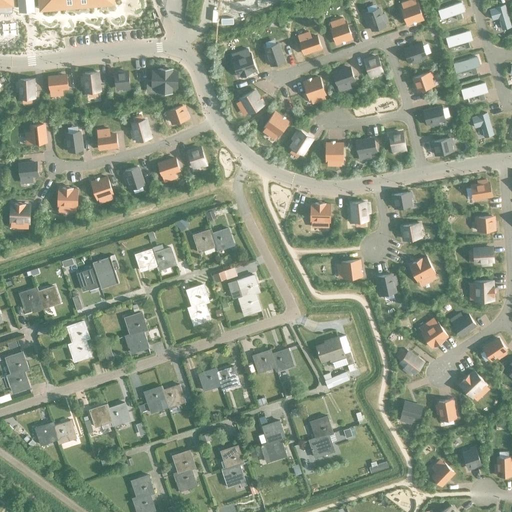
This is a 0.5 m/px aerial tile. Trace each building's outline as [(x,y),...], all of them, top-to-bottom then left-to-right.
[(0,0),(0,6),(12,5),(11,0),(39,0),(40,10),(113,4),(112,0),(0,0)] [(423,19),(417,2),(415,3),(414,0),(410,0),(411,4),(401,8),(407,25),(423,19)] [(464,11),(461,2),(438,11),(441,19),(464,11)] [(510,27),(504,5),(496,8),(489,10),(492,20),(499,18),(502,30),(510,27)] [(387,23),(384,14),(381,15),(378,9),(366,13),(372,31),(385,26),(384,24),(387,23)] [(352,38),(346,22),(344,22),(343,18),(339,19),(340,23),(330,27),(336,44),(352,38)] [(472,40),(469,31),(446,38),(448,47),(472,40)] [(320,47),(317,36),(311,38),(309,32),(306,33),(308,39),(300,42),(303,53),(320,47)] [(284,61),(277,44),(265,48),(267,55),(264,56),(267,64),(270,63),(271,66),(284,61)] [(426,56),(422,44),(404,50),(408,62),(411,62),(412,65),(420,62),(419,59),(426,56)] [(256,71),(250,53),(249,54),(247,49),(242,51),(244,56),(232,60),(238,77),(241,76),(242,76),(251,73),(250,72),(256,71)] [(382,70),(377,57),(364,61),(369,75),(377,72),(378,75),(383,73),(382,71),(382,70)] [(479,66),(477,57),(453,64),(456,73),(479,66)] [(354,79),(350,68),(333,74),(337,87),(346,84),(347,88),(350,87),(349,83),(348,81),(354,79)] [(170,93),(171,87),(177,87),(177,72),(171,72),(171,69),(159,69),(159,72),(152,72),(152,81),(147,81),(147,86),(152,86),(159,87),(159,93),(170,93)] [(99,91),(97,72),(84,74),(84,76),(81,77),(82,86),(85,86),(86,92),(99,91)] [(129,87),(128,72),(114,74),(116,88),(125,87),(125,90),(130,90),(129,87)] [(429,78),(432,77),(430,72),(427,73),(414,78),(418,91),(432,86),(429,78)] [(68,88),(66,76),(48,78),(50,90),(58,89),(59,95),(62,95),(61,88),(68,88)] [(325,94),(319,77),(303,83),(309,100),(319,96),(321,100),(325,99),(323,95),(325,94)] [(32,98),(31,79),(20,80),(20,82),(17,83),(17,92),(20,92),(21,99),(32,98)] [(487,92),(485,83),(461,90),(463,99),(487,92)] [(263,105),(255,90),(239,100),(240,101),(236,103),(239,107),(242,105),(248,114),(263,105)] [(187,119),(182,106),(169,111),(166,112),(168,116),(170,115),(173,123),(187,119)] [(439,124),(438,121),(445,120),(441,107),(423,111),(426,124),(429,123),(430,127),(439,124)] [(278,136),(288,122),(274,112),(264,127),(265,128),(263,131),(266,134),(269,130),(278,136)] [(493,135),(486,113),(478,115),(478,116),(472,118),(475,127),(481,126),(484,137),(493,135)] [(150,138),(145,120),(132,123),(134,130),(131,131),(133,140),(136,139),(137,141),(150,138)] [(45,142),(43,124),(31,126),(32,132),(25,133),(26,136),(32,135),(33,144),(45,142)] [(109,136),(108,129),(105,129),(106,136),(97,137),(99,149),(117,146),(115,135),(109,136)] [(312,138),(301,131),(299,134),(297,132),(292,140),(294,141),(291,147),(302,154),(312,138)] [(82,150),(79,132),(66,133),(67,140),(64,141),(65,150),(69,149),(69,152),(82,150)] [(405,147),(402,133),(389,136),(392,150),(400,148),(401,151),(405,150),(405,147)] [(448,143),(451,143),(450,138),(447,139),(433,142),(437,155),(450,152),(448,143)] [(376,151),(374,139),(356,142),(358,156),(367,155),(368,159),(371,158),(370,154),(369,152),(376,151)] [(342,161),(342,143),(326,143),(326,161),(337,161),(337,165),(341,165),(341,161),(342,161)] [(205,162),(201,149),(188,153),(192,166),(201,164),(202,166),(206,165),(205,162)] [(179,170),(175,159),(158,164),(162,175),(170,173),(172,179),(175,178),(173,172),(179,170)] [(38,175),(36,163),(18,165),(19,177),(28,176),(29,182),(32,182),(31,175),(38,175)] [(143,185),(137,167),(125,171),(126,174),(123,175),(126,184),(129,182),(131,189),(143,185)] [(113,194),(107,177),(91,182),(97,199),(107,196),(108,200),(112,199),(111,195),(113,194)] [(491,196),(489,183),(487,183),(486,180),(477,182),(477,185),(471,186),(473,199),(491,196)] [(77,207),(77,189),(71,189),(71,188),(62,188),(62,189),(58,189),(58,207),(71,207),(70,212),(76,212),(76,207),(77,207)] [(410,206),(408,197),(411,197),(410,192),(407,193),(407,192),(393,195),(396,208),(410,206)] [(369,213),(368,204),(365,204),(364,202),(351,203),(353,222),(366,220),(366,214),(369,213)] [(329,222),(330,204),(324,204),(324,203),(315,203),(315,204),(311,204),(310,222),(323,222),(323,227),(328,227),(328,222),(329,222)] [(29,223),(30,205),(24,205),(24,204),(14,204),(14,205),(10,205),(10,223),(23,223),(22,228),(27,228),(28,223),(29,223)] [(212,210),(204,213),(207,221),(215,218),(212,210)] [(493,230),(492,216),(478,218),(475,218),(475,223),(478,222),(479,231),(493,230)] [(184,219),(177,226),(181,231),(189,224),(184,219)] [(419,237),(417,228),(420,228),(419,223),(416,224),(402,226),(405,240),(419,237)] [(216,246),(215,246),(217,250),(233,245),(228,229),(211,234),(216,246)] [(199,252),(215,246),(216,246),(211,234),(210,230),(193,236),(199,252)] [(151,248),(134,254),(135,255),(140,271),(157,266),(153,253),(152,250),(151,248)] [(170,248),(153,253),(157,266),(159,270),(175,264),(170,248)] [(493,261),(492,248),(473,250),(474,263),(481,262),(481,265),(491,265),(490,261),(493,261)] [(98,280),(97,281),(100,289),(101,289),(99,283),(105,281),(106,285),(117,282),(118,283),(114,270),(118,268),(116,261),(111,262),(110,256),(109,256),(109,258),(100,261),(100,259),(98,260),(98,262),(93,264),(92,262),(94,268),(98,280)] [(435,273),(426,257),(421,260),(420,259),(412,263),(413,264),(409,266),(417,282),(429,276),(431,280),(436,278),(433,273),(435,273)] [(72,258),(62,262),(64,268),(74,265),(72,258)] [(361,276),(359,260),(341,262),(342,264),(337,264),(338,268),(342,268),(343,278),(361,276)] [(77,274),(83,290),(89,288),(87,284),(97,281),(98,280),(94,268),(93,268),(77,274)] [(212,275),(215,283),(225,279),(223,271),(212,275)] [(396,285),(394,276),(391,277),(391,274),(378,277),(382,295),(395,293),(393,286),(396,285)] [(238,280),(229,282),(233,298),(242,295),(243,297),(255,293),(258,291),(253,275),(238,280)] [(494,296),(493,287),(492,287),(492,281),(474,281),(474,283),(469,283),(470,288),(474,288),(475,301),(493,300),(493,296),(494,296)] [(205,302),(208,301),(203,285),(187,290),(192,307),(205,302)] [(41,304),(40,304),(42,308),(58,302),(53,287),(37,293),(41,304)] [(24,310),(40,304),(41,304),(37,293),(36,288),(19,294),(24,310)] [(243,297),(239,298),(244,315),(260,310),(255,293),(243,297)] [(192,307),(188,308),(193,325),(210,319),(205,302),(192,307)] [(227,303),(221,305),(223,312),(229,310),(227,303)] [(125,318),(130,334),(130,335),(142,331),(146,330),(140,313),(125,318)] [(460,335),(475,325),(468,315),(463,319),(462,317),(459,313),(457,315),(459,319),(452,324),(460,335)] [(447,336),(437,321),(436,322),(433,318),(429,321),(432,325),(421,332),(431,347),(435,345),(435,346),(443,340),(442,340),(447,336)] [(66,327),(72,343),(84,340),(88,338),(83,322),(66,327)] [(130,334),(125,336),(131,353),(147,347),(142,331),(130,335),(130,334)] [(331,341),(316,346),(321,361),(330,358),(331,361),(332,361),(334,368),(347,364),(350,371),(356,369),(350,351),(344,336),(338,338),(338,336),(330,339),(331,341)] [(504,351),(506,350),(499,339),(483,349),(490,360),(496,356),(498,359),(506,354),(504,351)] [(75,351),(70,352),(73,362),(90,356),(84,340),(72,343),(75,351)] [(287,348),(270,353),(274,368),(275,371),(292,366),(287,348)] [(103,350),(96,352),(99,360),(105,359),(104,356),(103,350)] [(274,368),(270,353),(269,350),(252,355),(257,373),(274,368)] [(414,374),(422,363),(407,352),(400,362),(405,366),(403,369),(410,375),(412,372),(414,374)] [(5,358),(10,375),(22,371),(26,370),(21,353),(5,358)] [(112,353),(104,356),(107,363),(114,360),(112,353)] [(232,366),(216,372),(220,385),(221,389),(238,383),(232,366)] [(198,374),(204,391),(220,385),(216,372),(214,368),(198,374)] [(10,375),(6,376),(12,393),(28,388),(22,371),(10,375)] [(325,380),(324,381),(327,389),(349,380),(345,371),(331,377),(329,373),(323,375),(325,380)] [(486,384),(474,371),(469,375),(462,381),(462,382),(460,384),(472,398),(481,389),(485,392),(488,389),(485,385),(486,384)] [(162,390),(161,390),(166,403),(167,407),(168,407),(184,402),(178,384),(162,390)] [(160,386),(144,392),(149,409),(151,413),(167,407),(166,403),(161,390),(160,386)] [(454,418),(451,400),(438,402),(439,405),(435,405),(437,414),(440,414),(441,421),(454,418)] [(124,402),(107,408),(111,422),(113,425),(129,420),(124,402)] [(418,418),(421,407),(404,402),(400,416),(409,418),(408,422),(411,423),(412,419),(412,417),(418,418)] [(111,422),(107,408),(106,404),(89,410),(94,427),(111,422)] [(297,408),(291,410),(293,418),(299,416),(297,408)] [(315,439),(328,434),(332,432),(327,417),(309,422),(315,439)] [(69,421),(53,426),(57,439),(59,443),(75,438),(69,421)] [(261,426),(267,443),(280,439),(284,437),(279,421),(261,426)] [(57,439),(53,426),(52,422),(35,427),(41,445),(57,439)] [(141,423),(136,424),(140,436),(145,434),(141,423)] [(349,428),(343,430),(346,438),(352,436),(349,428)] [(207,433),(200,436),(202,443),(210,440),(207,433)] [(334,451),(328,434),(315,439),(308,441),(314,458),(334,451)] [(280,439),(267,443),(260,445),(266,462),(286,455),(280,439)] [(469,449),(462,451),(468,467),(480,463),(475,447),(474,445),(469,446),(469,449)] [(237,446),(220,452),(223,461),(220,462),(223,469),(225,468),(238,464),(243,462),(237,446)] [(172,456),(177,473),(191,468),(195,467),(189,450),(172,456)] [(255,450),(249,452),(251,458),(257,456),(255,450)] [(497,464),(494,464),(494,473),(498,473),(498,476),(511,475),(510,456),(497,456),(497,464)] [(108,458),(100,460),(102,466),(109,464),(108,458)] [(386,462),(369,467),(371,473),(388,468),(386,462)] [(443,462),(431,475),(440,484),(452,472),(443,462)] [(223,469),(221,470),(227,486),(240,482),(241,486),(246,484),(244,478),(243,479),(238,464),(225,468),(223,469)] [(191,468),(177,473),(172,474),(178,491),(196,485),(191,468)] [(130,481),(136,498),(149,493),(153,492),(148,475),(130,481)] [(255,483),(249,485),(253,495),(259,493),(255,483)] [(8,493),(0,487),(0,495),(4,499),(8,493)] [(149,493),(136,498),(132,499),(136,511),(148,511),(154,510),(149,493)]
